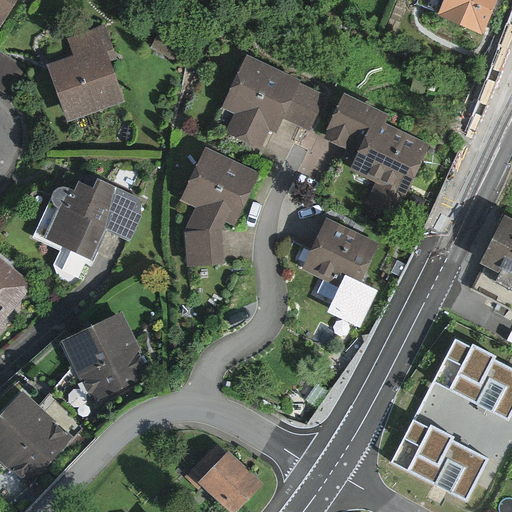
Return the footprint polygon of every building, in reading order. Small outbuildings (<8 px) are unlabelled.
[(34,0),(0,0),(0,28),(11,36),(34,0)] [(492,0),(436,0),(435,2),(481,24),(492,0)] [(82,62),(52,72),(69,127),(135,107),(112,34),(76,45),(82,62)] [(0,89),(11,95),(26,66),(0,53),(0,89)] [(332,113),(243,71),(212,135),(302,177),(332,113)] [(390,117),(343,95),(323,141),(346,151),(350,142),(358,144),(353,154),(358,157),(352,172),(367,180),(407,197),(431,146),(388,125),(390,117)] [(262,181),(208,157),(187,205),(207,214),(202,226),(231,239),(238,223),(242,225),(262,181)] [(150,208),(93,178),(57,245),(93,263),(109,234),(130,245),(150,208)] [(511,223),(509,222),(484,271),(511,284),(511,223)] [(383,252),(331,229),(314,271),(365,293),(383,252)] [(229,241),(190,244),(192,275),(231,272),(229,241)] [(0,260),(0,335),(36,289),(0,260)] [(153,377),(123,313),(60,343),(90,407),(153,377)] [(511,403),(511,370),(456,341),(434,382),(504,419),(511,403)] [(29,394),(0,424),(0,464),(20,484),(69,433),(29,394)] [(486,460),(416,423),(394,464),(464,501),(486,460)] [(272,481),(237,449),(209,479),(244,511),(272,481)]
